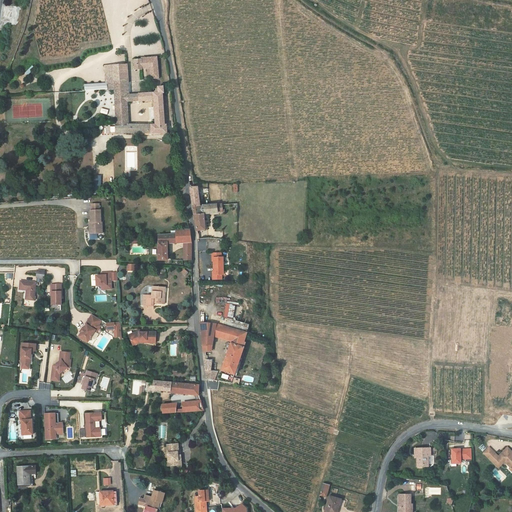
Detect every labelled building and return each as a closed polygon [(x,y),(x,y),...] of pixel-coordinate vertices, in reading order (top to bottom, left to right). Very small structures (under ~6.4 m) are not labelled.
[(134,60),(134,64),(134,70),(142,70),(142,69),(147,69),(148,78),(149,78),(150,80),(159,79),(157,58),(141,59),(141,60),(134,60)] [(106,83),(112,83),(113,83),(116,121),(129,121),(127,102),(126,96),(129,95),(127,64),(116,65),(112,65),(105,66),(106,83)] [(155,125),(129,125),(129,121),(116,121),(116,126),(115,126),(116,133),(167,134),(166,126),(165,126),(162,94),(164,94),(164,87),(158,88),(158,90),(156,90),(156,93),(138,95),(138,102),(154,101),(155,125)] [(201,188),(201,187),(193,188),(194,204),(202,204),(201,193),(203,193),(203,188),(201,188)] [(205,214),(218,214),(218,213),(223,213),(222,204),(202,204),(194,204),(197,230),(206,229),(205,214)] [(89,222),(90,232),(95,232),(95,234),(103,233),(102,222),(101,222),(100,210),(99,210),(92,211),(90,211),(91,222),(89,222)] [(183,244),(183,259),(190,259),(191,259),(191,234),(190,230),(177,231),(177,234),(162,235),(163,259),(171,259),(170,245),(183,244)] [(213,254),(213,259),(214,259),(214,262),(214,272),(214,276),(212,276),(212,281),(221,281),(222,276),(223,276),(224,259),(222,259),(222,254),(213,254)] [(96,277),(97,286),(102,286),(106,285),(107,290),(112,289),(111,281),(111,273),(101,274),(101,276),(96,277)] [(32,302),(34,285),(19,283),(19,291),(26,292),(25,301),(32,302)] [(59,285),(50,283),(47,304),(56,305),(59,285)] [(165,292),(167,292),(167,287),(154,285),(153,294),(145,293),(143,303),(154,304),(154,302),(159,303),(160,301),(163,301),(165,292)] [(226,303),(222,317),(231,320),(235,305),(226,303)] [(89,319),(97,325),(94,330),(95,331),(97,333),(101,327),(99,326),(102,321),(92,315),(89,319)] [(220,318),(217,326),(247,336),(249,328),(220,318)] [(79,338),(88,343),(95,331),(94,330),(97,325),(89,319),(86,325),(87,326),(84,330),(81,334),(79,338)] [(107,331),(114,331),(115,338),(119,338),(120,340),(121,340),(121,323),(107,324),(107,331)] [(214,325),(202,325),(205,354),(211,352),(213,340),(217,326),(214,325)] [(247,336),(217,326),(213,340),(230,344),(243,347),(247,336)] [(156,342),(156,331),(147,331),(147,332),(140,331),(140,329),(129,334),(132,343),(140,339),(146,339),(146,342),(156,342)] [(243,347),(230,344),(225,362),(238,366),(243,347)] [(22,345),(20,364),(22,364),(29,365),(30,365),(31,356),(31,353),(33,353),(35,353),(36,346),(22,345)] [(59,362),(54,366),(55,368),(52,370),(51,376),(59,377),(60,374),(67,368),(70,368),(71,360),(69,360),(70,353),(61,352),(59,362)] [(212,359),(205,360),(207,378),(215,380),(216,373),(211,371),(212,359)] [(238,366),(225,362),(222,370),(222,371),(235,375),(238,366)] [(87,370),(84,380),(83,380),(82,383),(83,384),(82,388),(91,390),(94,378),(96,379),(97,373),(87,370)] [(171,389),(171,381),(155,379),(155,387),(154,390),(163,391),(163,388),(171,389)] [(132,394),(145,394),(145,381),(132,381),(132,394)] [(171,389),(198,392),(198,384),(181,382),(171,381),(171,389)] [(163,412),(202,410),(202,401),(202,400),(162,402),(163,412)] [(22,431),(22,437),(33,436),(32,421),(31,421),(30,412),(20,413),(20,422),(21,422),(22,427),(22,431)] [(80,429),(81,437),(101,436),(101,428),(103,428),(102,413),(86,414),(87,423),(85,423),(85,429),(80,429)] [(45,414),(46,439),(51,438),(51,436),(56,436),(56,434),(63,434),(62,423),(59,423),(58,414),(45,414)] [(169,464),(182,463),(182,459),(181,450),(179,450),(179,442),(168,442),(169,459),(169,464)] [(484,447),(478,452),(493,468),(498,463),(509,474),(511,471),(511,460),(509,460),(507,458),(510,455),(503,448),(493,457),(484,447)] [(417,466),(427,466),(427,456),(430,456),(430,448),(414,448),(414,454),(417,454),(417,466)] [(449,448),(450,464),(460,464),(459,448),(449,448)] [(461,453),(460,453),(460,460),(472,460),(471,448),(461,448),(461,453)] [(497,479),(503,473),(496,467),(491,473),(497,479)] [(25,489),(35,489),(35,480),(32,480),(32,477),(36,477),(36,479),(38,479),(38,469),(32,469),(20,470),(20,490),(25,490),(25,489)] [(320,481),(316,493),(323,495),(326,483),(320,481)] [(194,497),(195,511),(205,511),(205,502),(205,499),(208,499),(207,490),(198,491),(199,496),(194,497)] [(116,491),(99,491),(95,491),(96,504),(100,504),(116,504),(116,491)] [(141,511),(154,511),(158,503),(150,500),(151,497),(144,495),(142,498),(139,497),(137,503),(144,505),(141,511)] [(396,511),(409,511),(410,506),(407,506),(408,496),(397,495),(396,511)] [(322,510),(329,511),(332,511),(335,504),(337,505),(338,499),(326,496),(322,510)]
